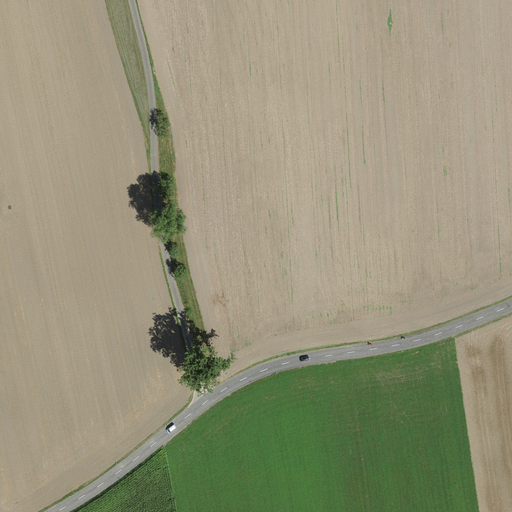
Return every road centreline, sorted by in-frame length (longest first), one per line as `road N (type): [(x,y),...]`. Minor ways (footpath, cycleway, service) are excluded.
road 1 (tertiary): [(52,511),(118,471),(220,386),(279,359),(408,333),(511,300)]
road 2 (track): [(198,405),(166,267),(131,0)]
